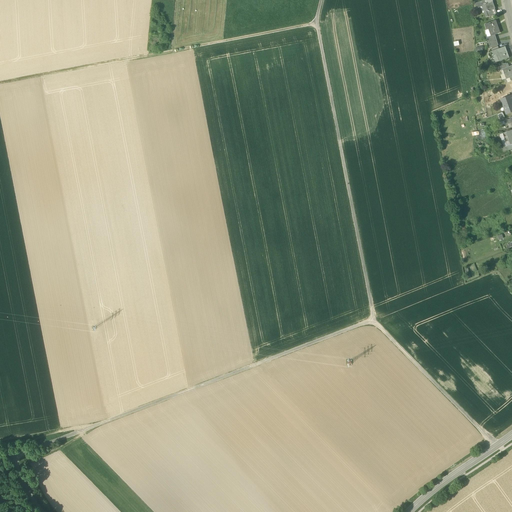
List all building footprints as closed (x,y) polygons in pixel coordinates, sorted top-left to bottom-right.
[(487,2),(486,0),(484,0),(483,1),(475,4),(477,9),(482,7),(484,6),(486,12),(487,12),(495,9),(492,1),(487,2)] [(486,12),(488,17),(497,16),(495,10),(495,9),(487,12),(486,12)] [(491,36),(495,35),(500,33),(496,21),(484,25),(486,30),(488,29),(491,36)] [(496,55),(499,62),(509,58),(505,47),(499,49),(493,51),(492,52),(493,56),(496,55)] [(506,79),(511,78),(511,77),(511,66),(507,67),(502,69),(502,70),(504,74),(506,79)] [(501,100),(506,114),(511,112),(511,98),(511,96),(501,100)]
